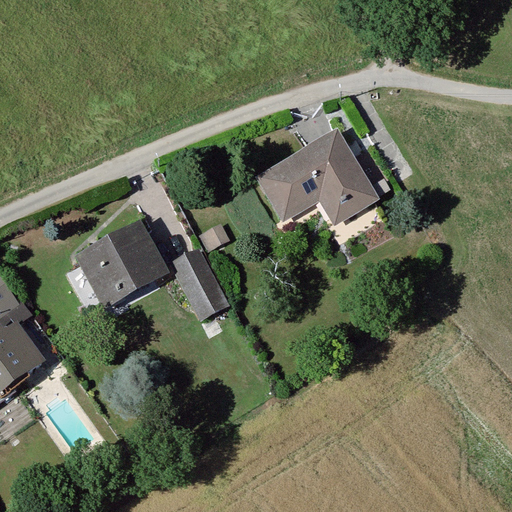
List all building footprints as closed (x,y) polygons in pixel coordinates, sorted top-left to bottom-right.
[(336,140),(262,182),(285,219),(323,197),(335,190),(350,215),(373,202),(370,196),(336,140)] [(370,196),(373,202),(389,194),(385,187),(370,196)] [(338,223),(350,215),(335,190),(323,197),(338,223)] [(203,238),(210,251),(226,242),(219,230),(203,238)] [(83,263),(106,307),(163,275),(140,231),(83,263)] [(202,320),(226,308),(198,255),(174,268),(202,320)] [(0,316),(16,305),(0,281),(0,316)] [(20,310),(0,323),(0,328),(6,337),(16,331),(28,322),(20,310)] [(45,339),(38,330),(31,335),(38,344),(45,339)] [(41,366),(16,331),(6,337),(0,340),(0,385),(1,385),(5,391),(41,366)]
